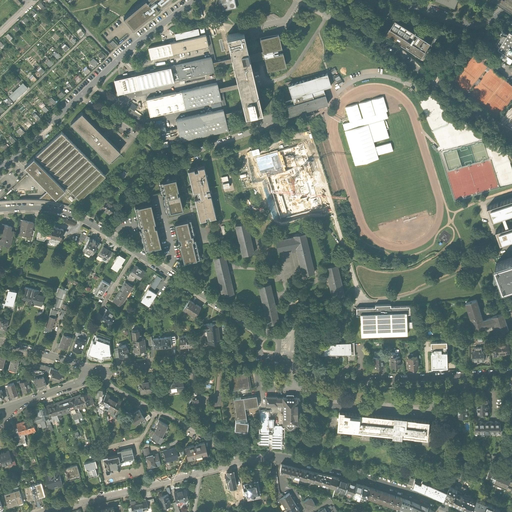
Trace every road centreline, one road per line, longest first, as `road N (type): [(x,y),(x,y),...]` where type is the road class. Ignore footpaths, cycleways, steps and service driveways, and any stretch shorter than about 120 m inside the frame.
road 1 (residential): [(265,336),(89,223),(51,210),(0,210)]
road 2 (tertiary): [(196,0),(118,59),(0,169)]
road 3 (unclassified): [(511,135),(396,52),(302,0)]
road 4 (residential): [(276,360),(359,378),(511,372)]
road 5 (residential): [(444,507),(279,457)]
road 6 (residential): [(200,471),(50,511)]
road 7 (residential): [(105,371),(258,356)]
road 8 (residential): [(105,371),(104,381),(220,439)]
road 9 (tertiary): [(394,0),(468,27),(511,3)]
